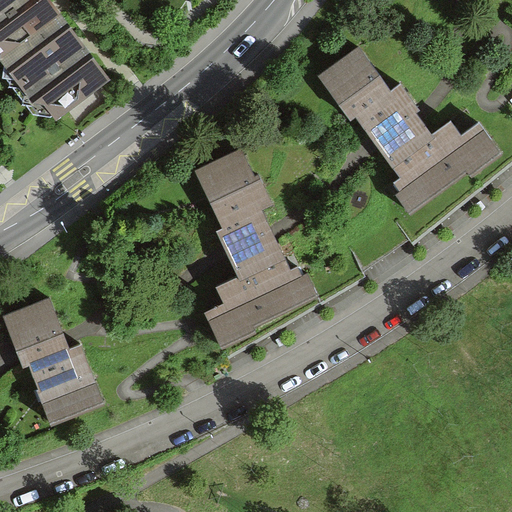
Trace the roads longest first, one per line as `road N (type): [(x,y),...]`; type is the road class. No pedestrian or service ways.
road 1 (residential): [(0,494),(84,468),(285,368),(511,207)]
road 2 (secondary): [(273,0),(172,102),(0,228)]
